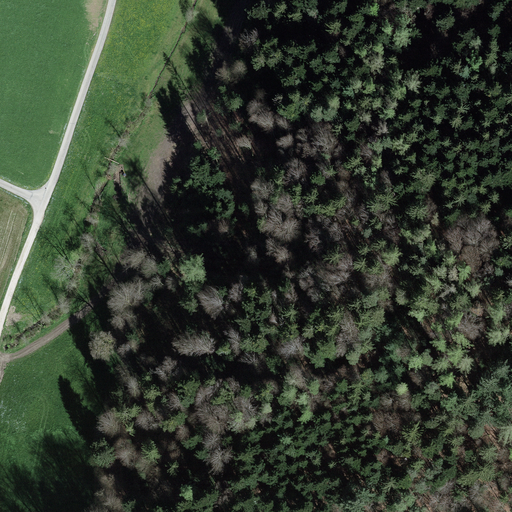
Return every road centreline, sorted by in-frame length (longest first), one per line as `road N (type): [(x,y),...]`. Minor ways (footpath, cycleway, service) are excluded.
road 1 (unclassified): [(112,0),(46,198)]
road 2 (track): [(46,198),(0,325)]
